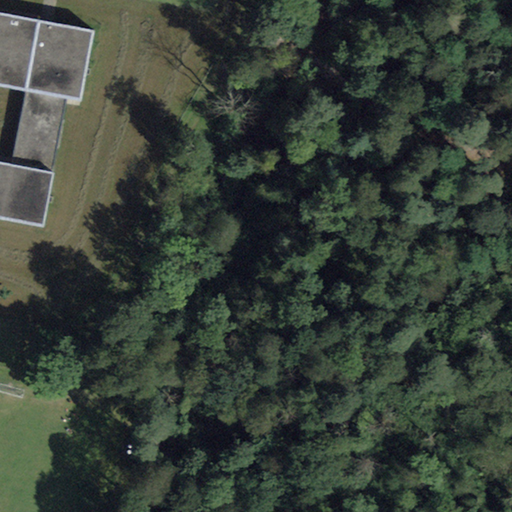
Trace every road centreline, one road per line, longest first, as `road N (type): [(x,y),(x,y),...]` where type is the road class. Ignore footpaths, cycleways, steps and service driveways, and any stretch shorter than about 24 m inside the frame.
road 1 (track): [(343,91),(271,73),(227,108),(161,213),(114,311),(81,324),(0,309)]
road 2 (track): [(511,162),(343,91)]
